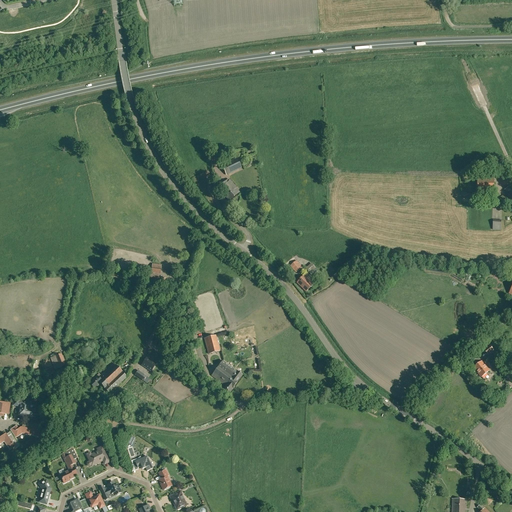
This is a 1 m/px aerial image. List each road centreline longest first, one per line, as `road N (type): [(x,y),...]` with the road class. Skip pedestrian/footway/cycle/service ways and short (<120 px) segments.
road 1 (trunk): [(0,110),(236,60),(511,39)]
road 2 (unclassified): [(360,382),(272,274),(169,181),(135,116),(114,0)]
road 3 (unclassified): [(360,382),(348,393),(234,403),(147,344)]
road 4 (unclassified): [(33,359),(58,347),(76,287),(90,275),(128,289),(158,323)]
road 5 (unclassified): [(406,414),(461,355),(511,320)]
road 6 (residential): [(160,511),(148,486),(116,473),(66,495),(60,511)]
